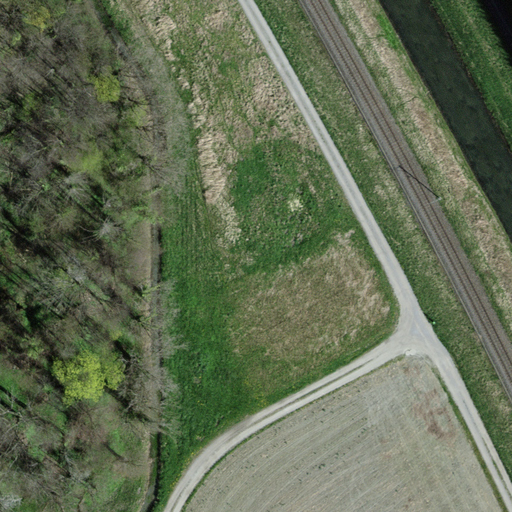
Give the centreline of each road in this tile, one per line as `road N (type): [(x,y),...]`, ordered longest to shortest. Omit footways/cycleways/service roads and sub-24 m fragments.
road 1 (track): [(245,0),(419,329)]
road 2 (track): [(419,329),(242,427),(196,468),(169,511)]
road 3 (track): [(419,329),(452,377),(511,504)]
